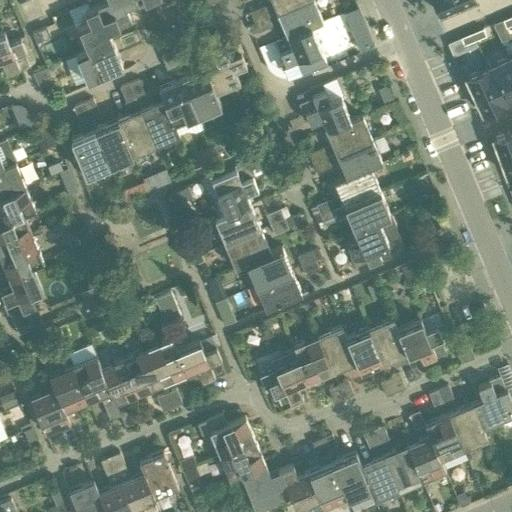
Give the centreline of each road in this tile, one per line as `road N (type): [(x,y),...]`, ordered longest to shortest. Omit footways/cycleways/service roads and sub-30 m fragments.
road 1 (residential): [(0,99),(30,87),(54,102),(140,67),(153,40),(233,8),(270,95),(402,41)]
road 2 (residential): [(242,392),(257,410),(293,427),(511,339)]
road 3 (residential): [(402,41),(511,298)]
road 4 (residential): [(0,485),(242,392)]
